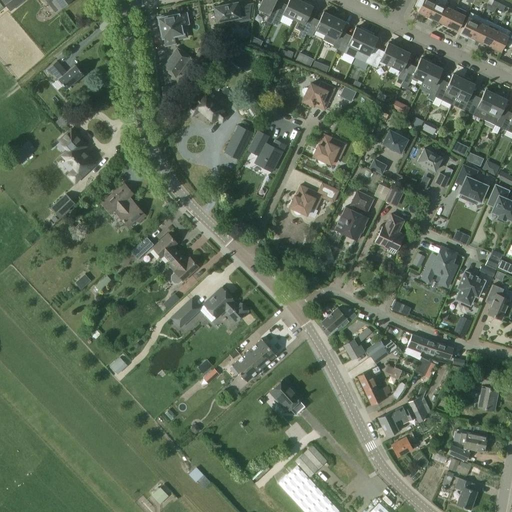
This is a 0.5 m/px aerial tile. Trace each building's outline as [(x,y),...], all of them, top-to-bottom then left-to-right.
[(0,0),(10,11),(24,0),(0,0)] [(45,0),(55,12),(58,10),(70,0),(45,0)] [(276,13),(271,10),(275,0),(262,0),(258,9),(263,12),(261,14),(267,17),(265,22),(271,24),(271,23),(276,13)] [(293,19),(302,1),(298,0),(289,0),(283,14),(277,11),(276,13),(271,23),(277,25),(282,14),(293,19)] [(417,0),(415,6),(419,8),(417,12),(428,17),(435,0),(417,0)] [(435,0),(428,17),(437,21),(445,6),(444,6),(447,0),(435,0)] [(294,29),(300,31),(297,37),(303,40),(306,34),(311,23),(306,20),(312,6),(302,1),(293,19),(298,22),(294,29)] [(217,22),(219,22),(220,22),(222,23),(224,22),(225,20),(239,17),(240,22),(250,20),(252,4),(238,7),(237,3),(214,7),(217,22)] [(445,6),(437,21),(447,26),(454,11),(454,10),(445,6)] [(464,15),(466,12),(456,7),(454,10),(454,11),(447,26),(457,31),(464,15)] [(306,34),(311,37),(315,30),(325,35),(334,17),(323,12),(317,26),(311,23),(306,34)] [(471,37),(478,22),(480,17),(470,12),(468,17),(461,32),(471,37)] [(180,25),(188,24),(186,14),(178,16),(178,15),(165,17),(165,16),(157,18),(159,25),(160,25),(162,38),(163,38),(165,46),(175,44),(173,36),(182,34),(180,25)] [(322,40),(333,45),(332,47),(338,50),(344,38),(338,36),(345,22),(334,17),(325,35),(322,40)] [(478,22),(471,37),(481,42),(490,22),(480,17),(478,22)] [(490,22),(481,42),(490,47),(500,26),(490,22)] [(501,51),(504,45),(507,39),(508,36),(509,33),(510,31),(500,26),(490,47),(501,51)] [(358,50),(367,30),(361,27),(360,29),(356,27),(349,41),(344,38),(338,50),(344,53),(354,58),(358,50)] [(371,65),(376,54),(370,51),(377,37),(373,35),(374,33),(367,30),(358,50),(354,58),(365,63),(371,65)] [(376,54),(371,65),(376,68),(379,63),(384,66),(386,64),(390,66),(399,48),(388,43),(382,57),(376,54)] [(403,81),(409,69),(403,67),(410,53),(399,48),(390,66),(401,71),(397,78),(403,81)] [(175,78),(189,58),(177,49),(163,69),(175,78)] [(309,67),(313,60),(299,53),(296,61),(309,67)] [(409,69),(403,81),(409,84),(411,79),(417,82),(418,79),(423,81),(431,63),(421,58),(414,72),(409,69)] [(62,87),(63,85),(66,89),(84,74),(75,65),(67,72),(57,61),(46,70),(51,75),(53,74),(57,79),(56,80),(62,87)] [(312,67),(326,73),(328,67),(314,61),(312,67)] [(431,63),(423,81),(433,86),(429,94),(435,97),(441,85),(435,82),(442,68),(431,63)] [(441,85),(435,97),(452,105),(465,77),(458,74),(458,76),(453,74),(447,88),(441,85)] [(465,77),(452,105),(462,109),(468,112),(473,100),(468,98),(474,84),(470,82),(471,80),(465,77)] [(325,111),(335,88),(320,82),(318,87),(310,84),(308,88),(308,87),(306,87),(305,87),(304,88),(303,88),(303,89),(302,90),(302,91),(302,92),(302,93),(302,94),(303,95),(304,96),(305,96),(302,101),(313,106),(314,105),(325,111)] [(339,96),(351,101),(355,92),(344,86),(339,96)] [(473,100),(468,112),(474,115),(475,113),(485,118),(488,112),(496,94),(486,89),(479,103),(473,100)] [(222,123),(228,116),(224,112),(203,93),(195,102),(186,108),(192,117),(200,111),(214,123),(218,119),(222,123)] [(485,118),(484,120),(499,127),(500,128),(506,116),(500,113),(507,99),(496,94),(488,112),(485,118)] [(406,115),(410,108),(394,101),(391,108),(406,115)] [(282,110),(267,104),(263,113),(279,119),(282,110)] [(56,122),(62,130),(70,123),(64,116),(56,122)] [(506,116),(500,128),(511,133),(511,117),(511,119),(506,116)] [(424,123),(421,130),(426,133),(429,126),(424,123)] [(237,125),(224,153),(239,160),(253,132),(237,125)] [(71,130),(59,141),(67,150),(62,155),(75,169),(72,171),(79,178),(81,176),(82,176),(95,164),(82,150),(86,146),(71,130)] [(395,131),(394,133),(389,130),(382,144),(400,153),(407,139),(401,136),(402,135),(402,132),(398,130),(395,131)] [(272,172),(286,146),(275,141),(272,147),(265,144),(269,137),(258,131),(248,150),(259,156),(255,163),(272,172)] [(340,159),(346,145),(324,134),(319,145),(318,145),(313,156),(317,158),(317,159),(317,161),(318,162),(319,163),(321,164),(323,164),(324,163),(325,162),(330,164),(334,156),(340,159)] [(23,160),(35,149),(28,142),(16,153),(23,160)] [(468,148),(456,142),(451,151),(463,157),(468,148)] [(424,149),(417,162),(423,165),(421,168),(427,171),(429,168),(434,171),(441,158),(424,149)] [(368,168),(382,174),(386,165),(373,158),(368,168)] [(473,163),(479,166),(482,161),(475,158),(473,163)] [(479,201),(480,202),(487,186),(484,184),(485,182),(477,179),(476,181),(472,180),(476,171),(462,166),(457,178),(463,180),(458,193),(460,193),(459,196),(460,198),(465,200),(468,199),(469,197),(479,201)] [(447,167),(443,174),(440,173),(435,183),(445,188),(450,178),(449,177),(453,170),(447,167)] [(511,177),(500,171),(496,178),(511,186),(511,184),(511,177)] [(124,183),(101,203),(110,213),(114,211),(128,227),(136,220),(138,222),(146,216),(129,197),(133,194),(124,183)] [(301,213),(301,212),(307,215),(310,207),(316,210),(321,198),(333,203),(339,190),(322,183),(317,193),(300,185),(295,196),(290,207),(293,209),(293,210),(293,211),(294,212),(294,213),(295,214),(296,214),(297,215),(298,215),(299,214),(300,214),(301,213)] [(491,212),(498,215),(497,217),(504,220),(506,218),(511,220),(511,196),(509,200),(505,198),(509,191),(496,185),(490,198),(496,201),(491,212)] [(396,207),(403,192),(391,186),(384,201),(396,207)] [(345,207),(334,230),(357,241),(368,218),(362,215),(363,212),(366,213),(373,200),(357,192),(351,206),(354,207),(352,210),(345,207)] [(51,209),(59,217),(74,203),(66,194),(51,209)] [(396,236),(404,221),(391,215),(385,227),(383,226),(375,243),(388,249),(387,251),(394,255),(402,239),(396,236)] [(469,237),(456,231),(453,239),(466,245),(469,237)] [(171,262),(180,254),(173,247),(179,243),(169,233),(153,248),(162,258),(164,256),(170,261),(171,262)] [(146,237),(130,252),(137,259),(153,244),(146,237)] [(432,254),(421,279),(429,282),(433,273),(442,277),(439,284),(447,287),(457,265),(450,262),(454,253),(443,248),(439,257),(432,254)] [(493,250),(486,266),(490,268),(496,270),(503,255),(493,250)] [(183,282),(200,266),(191,257),(187,261),(180,254),(171,262),(170,261),(167,264),(174,272),(171,275),(171,280),(174,283),(178,283),(182,280),(183,282)] [(419,267),(424,257),(418,254),(413,264),(419,267)] [(501,260),(497,268),(504,271),(508,263),(501,260)] [(464,272),(457,288),(460,289),(456,299),(470,306),(474,296),(477,297),(484,281),(464,272)] [(90,281),(84,275),(80,279),(85,285),(90,281)] [(107,275),(95,286),(99,291),(111,280),(107,275)] [(501,319),(509,300),(500,296),(503,289),(492,284),(485,302),(491,305),(488,313),(501,319)] [(238,306),(228,295),(221,288),(204,304),(216,317),(225,309),(236,321),(247,311),(241,304),(238,306)] [(168,310),(180,299),(174,293),(162,304),(168,310)] [(180,327),(199,309),(191,299),(171,317),(180,327)] [(327,330),(328,329),(331,332),(340,324),(343,327),(349,322),(346,318),(338,308),(322,322),(324,324),(323,325),(327,330)] [(457,327),(467,332),(471,323),(461,318),(457,327)] [(353,339),(344,345),(352,359),(364,352),(360,345),(360,342),(371,332),(367,327),(353,339)] [(425,339),(411,335),(407,347),(421,352),(422,350),(450,359),(453,349),(425,339)] [(276,355),(262,339),(232,365),(246,381),(276,355)] [(366,350),(370,356),(383,347),(379,341),(366,350)] [(383,347),(370,356),(375,364),(389,354),(388,353),(397,347),(392,341),(383,347)] [(119,356),(109,366),(117,374),(127,364),(119,356)] [(418,361),(407,356),(405,360),(416,365),(418,361)] [(430,362),(421,357),(414,371),(424,375),(430,362)] [(202,373),(212,365),(207,360),(198,368),(202,373)] [(378,366),(374,368),(358,376),(365,390),(376,385),(373,380),(382,376),(378,366)] [(466,366),(464,379),(472,381),(474,367),(466,366)] [(394,368),(390,376),(397,380),(402,370),(394,367),(394,368)] [(208,384),(218,374),(214,369),(203,378),(208,384)] [(476,382),(490,385),(492,376),(477,373),(476,382)] [(305,406),(299,400),(302,398),(295,390),(293,392),(283,380),(269,392),(287,411),(290,408),(296,414),(305,406)] [(401,382),(393,393),(398,396),(406,385),(401,382)] [(376,385),(365,390),(372,405),(388,397),(386,394),(390,393),(387,386),(378,391),(376,385)] [(477,407),(492,410),(495,396),(496,397),(498,389),(481,386),(477,407)] [(382,427),(418,411),(422,400),(421,401),(419,397),(407,402),(410,407),(404,410),(403,409),(391,414),(390,412),(378,418),(382,427)] [(418,411),(382,427),(387,437),(399,431),(401,430),(402,427),(401,425),(409,421),(415,418),(417,423),(422,420),(427,414),(431,412),(424,399),(422,400),(418,411)] [(444,417),(432,413),(430,418),(443,422),(444,417)] [(200,429),(198,426),(196,424),(192,425),(191,428),(192,432),(195,433),(198,432),(200,429)] [(488,440),(486,439),(486,437),(467,433),(464,447),(483,451),(484,449),(486,449),(488,440)] [(406,437),(391,445),(398,457),(412,449),(409,443),(415,439),(412,434),(406,437)] [(466,462),(470,453),(451,444),(447,453),(466,462)] [(295,461),(309,477),(327,461),(312,445),(295,461)] [(413,457),(422,469),(427,465),(428,461),(420,451),(413,457)] [(444,463),(446,458),(434,453),(432,458),(444,463)] [(388,511),(379,503),(370,511),(339,511),(340,511),(297,466),(278,483),(304,511),(388,511)] [(199,483),(198,484),(203,489),(209,482),(195,468),(188,475),(195,482),(196,481),(199,483)] [(448,487),(454,474),(447,471),(442,484),(448,487)] [(477,491),(469,488),(471,482),(458,478),(454,488),(461,491),(456,505),(470,510),(477,491)] [(160,487),(151,496),(159,504),(168,496),(160,487)]
